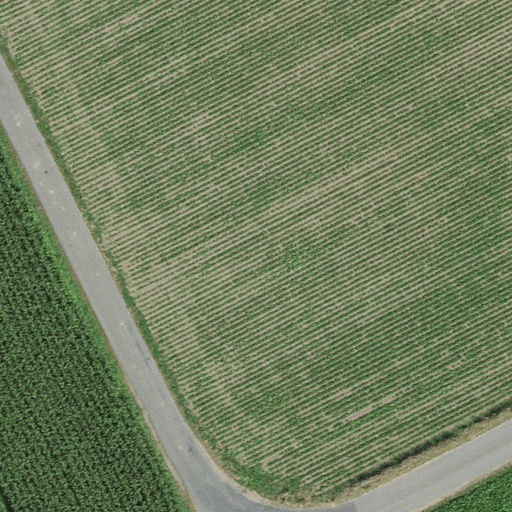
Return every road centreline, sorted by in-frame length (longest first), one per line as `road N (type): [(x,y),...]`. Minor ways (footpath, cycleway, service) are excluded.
road 1 (track): [(0,66),(216,511)]
road 2 (track): [(348,511),(511,426)]
